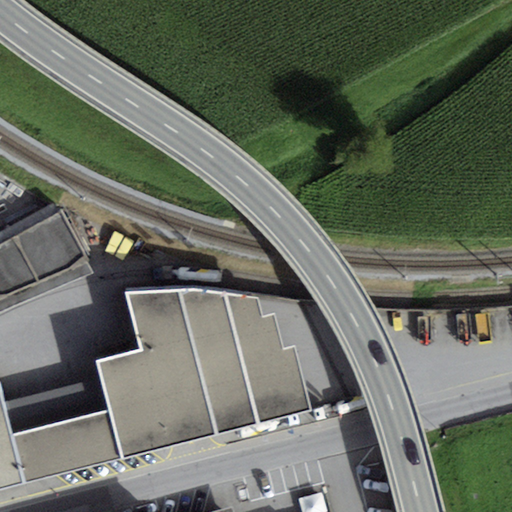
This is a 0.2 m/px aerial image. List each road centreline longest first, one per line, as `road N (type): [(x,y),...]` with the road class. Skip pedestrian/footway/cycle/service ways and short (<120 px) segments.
road 1 (secondary): [(0,13),(232,170),(297,235),(378,364),(422,511)]
road 2 (residential): [(55,511),(511,390)]
